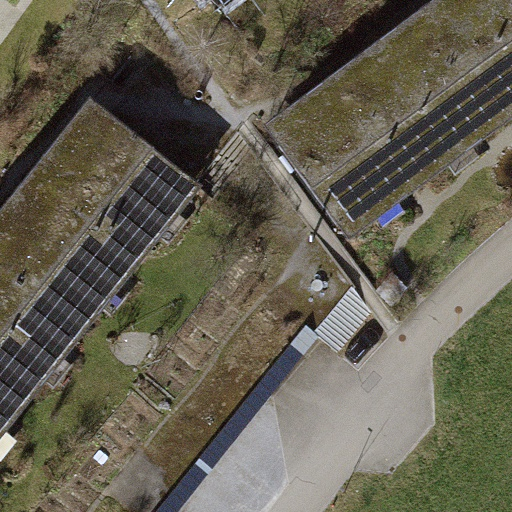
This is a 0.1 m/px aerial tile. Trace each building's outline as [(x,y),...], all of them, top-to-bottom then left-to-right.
[(205,0),(222,21),(249,0),(205,0)] [(511,11),(503,0),(455,0),(413,32),(494,140),(511,126),(511,11)] [(413,32),(339,87),(420,195),(494,140),(413,32)] [(339,87),(266,141),(347,249),(420,195),(339,87)] [(92,107),(35,179),(148,269),(205,197),(92,107)] [(35,179),(0,221),(0,268),(90,341),(148,269),(35,179)] [(0,268),(0,386),(33,412),(90,341),(0,268)] [(0,386),(0,453),(33,412),(0,386)]
